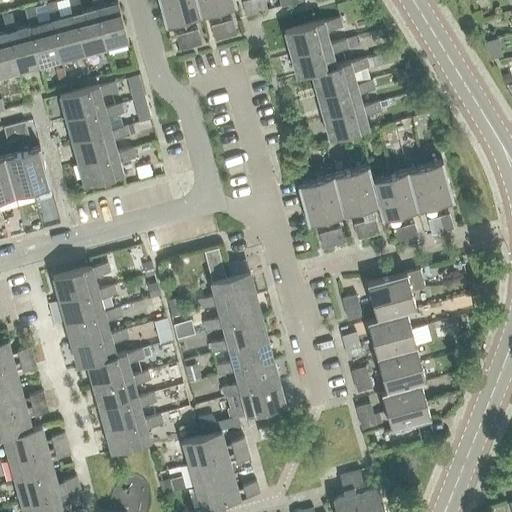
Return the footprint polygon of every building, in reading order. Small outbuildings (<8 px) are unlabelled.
[(68,0),(72,14),(83,53),(105,47),(94,8),(82,11),(78,0),(68,0)] [(105,47),(128,40),(117,1),(116,1),(116,2),(104,5),(102,0),(92,0),(94,8),(105,47)] [(183,19),(177,0),(158,0),(165,24),(183,19)] [(196,0),(177,0),(183,19),(201,14),(196,0)] [(215,0),(196,0),(201,14),(218,10),(215,0)] [(215,0),(218,10),(236,5),(234,0),(215,0)] [(246,0),(242,1),(246,16),(257,13),(253,0),(246,0)] [(264,0),(253,0),(257,13),(267,10),(264,0)] [(46,4),(50,20),(61,59),(83,53),(72,14),(60,17),(56,1),(46,4)] [(24,10),(28,26),(39,65),(61,59),(50,20),(38,23),(34,7),(24,10)] [(2,16),(6,32),(17,71),(39,65),(28,26),(16,29),(12,13),(2,16)] [(284,30),(290,53),(330,42),(326,30),(342,26),(339,16),(324,20),(323,19),(284,30)] [(236,34),(232,20),(221,23),(225,37),(236,34)] [(225,37),(221,23),(211,25),(215,40),(225,37)] [(197,29),(187,32),(190,47),(201,44),(197,29)] [(0,75),(17,71),(6,32),(0,33),(0,75)] [(176,35),(180,49),(190,47),(187,32),(176,35)] [(355,35),(345,38),(348,48),(358,45),(355,35)] [(330,42),(290,53),(297,76),(311,72),(336,65),(335,64),(332,52),(348,48),(345,38),(330,42)] [(397,48),(371,55),(374,64),(374,65),(401,58),(398,48),(397,48)] [(336,65),(311,72),(317,94),(356,83),(353,70),(369,66),(366,57),(350,61),(350,60),(335,64),(336,65)] [(511,78),(510,73),(503,76),(505,83),(511,81),(511,78)] [(137,74),(126,77),(128,85),(140,82),(137,74)] [(372,79),(356,83),(317,94),(323,116),(362,105),(359,92),(375,88),(372,79)] [(117,90),(114,80),(98,85),(98,84),(59,95),(65,117),(104,107),(101,94),(117,90)] [(143,96),(132,99),(134,107),(138,121),(149,118),(146,104),(143,96)] [(362,105),(323,116),(329,137),(329,139),(368,128),(365,114),(381,110),(378,101),(362,105)] [(120,102),(104,107),(65,117),(71,139),(110,129),(107,116),(123,112),(120,102)] [(18,138),(28,135),(24,120),(14,123),(18,138)] [(3,126),(7,141),(16,138),(18,138),(14,123),(3,126)] [(126,124),(110,129),(71,139),(77,162),(116,151),(113,138),(129,134),(126,124)] [(32,190),(50,185),(43,157),(39,145),(39,146),(32,148),(28,135),(18,138),(16,138),(20,151),(21,151),(32,190)] [(123,174),(123,172),(122,172),(119,160),(135,156),(132,146),(116,151),(77,162),(84,184),(123,174)] [(20,151),(4,155),(14,195),(32,190),(21,151),(20,151)] [(4,155),(0,156),(0,198),(14,195),(4,155)] [(435,203),(453,198),(442,159),(424,164),(435,203)] [(368,164),(350,169),(361,208),(378,204),(378,203),(372,179),(368,164)] [(424,164),(407,169),(417,208),(435,203),(424,164)] [(350,169),(333,174),(343,213),(361,208),(350,169)] [(407,169),(389,174),(400,213),(417,208),(407,169)] [(333,174),(315,178),(326,218),(343,213),(333,174)] [(389,174),(372,179),(378,203),(378,204),(382,218),(400,213),(389,174)] [(326,218),(315,178),(297,183),(308,223),(326,218)] [(449,213),(438,216),(442,231),(453,228),(449,213)] [(428,219),(431,234),(442,231),(438,216),(428,219)] [(379,232),(378,231),(375,218),(364,221),(368,235),(379,232)] [(354,224),(357,237),(358,238),(368,235),(364,221),(354,224)] [(414,223),(403,226),(407,240),(418,237),(414,223)] [(397,243),(407,240),(403,226),(393,229),(397,243)] [(344,242),(344,241),(340,228),(329,230),(333,245),(344,242)] [(319,233),(323,247),(323,248),(333,245),(329,230),(319,233)] [(52,276),(59,299),(98,288),(97,288),(94,275),(110,271),(107,262),(92,266),(91,265),(52,276)] [(152,262),(151,262),(143,264),(146,275),(154,273),(154,272),(152,262)] [(200,307),(216,303),(256,293),(249,270),(210,280),(214,294),(198,298),(200,307)] [(406,271),(405,271),(367,282),(372,300),(411,290),(406,271)] [(159,292),(156,282),(148,285),(151,295),(159,292)] [(59,299),(65,321),(104,310),(100,297),(116,293),(113,283),(97,288),(98,288),(59,299)] [(372,300),(376,317),(376,318),(406,310),(416,308),(411,290),(372,300)] [(206,329),(222,325),(261,315),(256,293),(216,303),(219,316),(204,320),(206,329)] [(342,298),(344,308),(359,304),(356,294),(342,298)] [(180,296),(167,299),(171,316),(184,312),(180,296)] [(344,308),(347,319),(362,315),(359,304),(344,308)] [(65,321),(71,343),(110,332),(106,319),(122,315),(119,305),(104,310),(65,321)] [(367,320),(372,338),(411,327),(406,310),(376,318),(376,317),(367,320)] [(212,351),(228,347),(267,337),(261,315),(222,325),(225,337),(210,342),(212,351)] [(166,318),(154,321),(157,331),(169,328),(166,318)] [(77,366),(86,363),(116,354),(112,341),(128,337),(125,327),(110,332),(71,343),(77,366)] [(372,338),(376,356),(416,345),(411,327),(372,338)] [(341,335),(344,346),(359,342),(356,331),(341,335)] [(218,373),(234,369),(273,359),(267,337),(228,347),(231,359),(215,364),(218,373)] [(0,365),(14,361),(7,338),(0,340),(0,365)] [(344,346),(347,356),(362,352),(359,342),(344,346)] [(33,356),(31,348),(30,345),(16,349),(19,360),(33,356)] [(148,345),(142,347),(145,356),(151,355),(148,345)] [(376,356),(381,373),(420,362),(416,345),(376,356)] [(86,363),(92,385),(132,374),(131,374),(128,361),(144,357),(141,347),(126,352),(125,351),(116,354),(86,363)] [(22,370),(36,367),(35,363),(33,356),(19,360),(22,370)] [(224,395),(240,391),(239,390),(279,381),(273,359),(234,369),(237,381),(221,385),(224,395)] [(14,361),(0,365),(0,388),(20,383),(19,382),(14,361)] [(381,373),(386,390),(386,391),(420,381),(420,382),(425,380),(420,362),(381,373)] [(193,364),(184,367),(188,381),(189,381),(197,379),(193,364)] [(351,370),(354,381),(368,377),(365,366),(351,370)] [(92,385),(98,407),(138,396),(137,396),(134,383),(150,379),(147,369),(131,374),(132,374),(92,385)] [(354,381),(357,391),(371,387),(368,377),(354,381)] [(197,379),(189,381),(192,390),(201,388),(199,379),(197,379)] [(230,417),(245,413),(246,414),(285,404),(279,381),(239,390),(240,391),(243,403),(227,407),(230,417)] [(381,391),(386,410),(425,399),(420,382),(420,381),(386,391),(386,390),(381,391)] [(20,383),(0,388),(0,412),(26,405),(20,383)] [(32,404),(45,400),(43,392),(42,390),(29,393),(32,404)] [(98,407),(105,429),(144,418),(140,405),(156,401),(153,391),(137,396),(138,396),(98,407)] [(425,399),(386,410),(391,428),(430,417),(425,399)] [(45,400),(32,404),(34,415),(48,411),(45,400)] [(356,406),(359,417),(373,413),(370,403),(356,406)] [(26,405),(0,412),(0,436),(2,436),(32,427),(26,405)] [(209,412),(197,416),(201,432),(214,428),(209,412)] [(111,452),(150,441),(146,427),(162,423),(159,413),(144,418),(105,429),(111,452)] [(359,417),(362,428),(376,424),(373,413),(359,417)] [(32,427),(2,436),(8,458),(48,447),(41,424),(32,427)] [(261,437),(271,435),(268,425),(258,428),(261,437)] [(182,440),(188,463),(227,452),(221,429),(182,440)] [(53,445),(67,442),(64,431),(50,435),(53,445)] [(233,451),(246,447),(243,436),(230,440),(233,451)] [(56,456),(70,452),(67,442),(53,445),(56,456)] [(48,447),(8,458),(14,480),(54,469),(48,447)] [(236,462),(249,458),(246,447),(233,451),(236,462)] [(188,463),(194,485),(233,474),(227,452),(188,463)] [(54,469),(14,480),(20,502),(59,491),(54,469)] [(364,483),(360,469),(350,472),(353,486),(364,483)] [(353,486),(350,472),(339,475),(343,488),(353,486)] [(194,485),(201,508),(240,497),(233,474),(194,485)] [(76,475),(62,479),(65,489),(79,486),(76,475)] [(169,479),(162,481),(165,493),(173,491),(169,479)] [(245,496),(259,492),(256,480),(242,484),(245,496)] [(385,511),(378,485),(355,491),(360,511),(385,511)] [(79,486),(65,489),(68,500),(82,496),(79,486)] [(59,491),(20,502),(23,511),(65,511),(62,501),(68,500),(65,489),(59,491)] [(332,498),(333,502),(336,511),(360,511),(355,491),(333,497),(332,498)]
